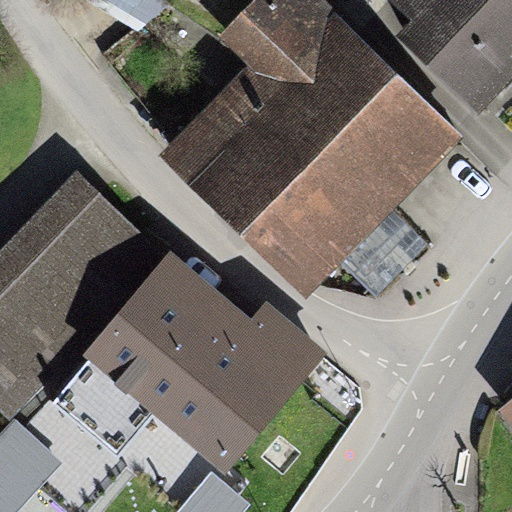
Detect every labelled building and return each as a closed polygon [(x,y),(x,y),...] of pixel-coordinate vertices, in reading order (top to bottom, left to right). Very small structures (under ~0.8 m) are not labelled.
[(100,55),(154,8),(135,0),(60,0),(54,6),(100,55)] [(438,140),(302,0),(248,0),(209,39),(241,71),(169,142),(299,275),(438,140)] [(390,30),(470,112),(511,71),(511,4),(507,0),(405,0),(413,8),(390,30)] [(0,406),(1,407),(144,249),(63,174),(0,240),(0,406)] [(70,351),(169,434),(140,470),(189,511),(314,361),(254,311),(238,332),(148,257),(70,351)] [(511,392),(487,414),(511,444),(511,392)]
